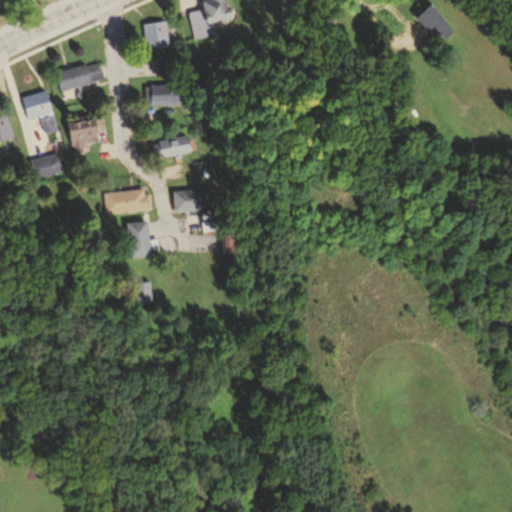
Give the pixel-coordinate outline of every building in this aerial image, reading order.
[(190,6),(204,3),(203,0),(230,0),(233,11),(215,16),(218,27),(197,32),(190,6)] [(418,10),(428,0),(438,0),(459,21),(450,30),(446,26),(439,32),(418,10)] [(411,20),(431,41),(446,26),(427,5),(411,20)] [(145,19),(152,44),(173,38),(167,14),(145,19)] [(162,52),(163,66),(179,65),(178,50),(162,52)] [(57,66),(62,85),(105,74),(101,59),(87,63),(86,60),(57,66)] [(196,63),(199,83),(219,80),(216,61),(196,63)] [(147,79),(180,77),(181,96),(148,98),(147,79)] [(24,92),(47,85),(59,126),(46,130),(42,115),(32,118),(24,92)] [(0,112),(0,137),(14,133),(7,110),(0,112)] [(68,118),(74,150),(86,148),(84,138),(99,135),(95,113),(68,118)] [(155,137),(161,136),(160,132),(188,126),(192,144),(158,152),(155,137)] [(149,157),(188,157),(188,139),(149,139),(149,157)] [(31,156),(36,173),(62,166),(57,149),(31,156)] [(176,183),(178,203),(210,200),(208,180),(176,183)] [(107,188),(109,208),(150,202),(147,182),(107,188)] [(205,212),(205,191),(170,191),(170,212),(205,212)] [(206,203),(208,220),(224,218),(222,201),(206,203)] [(149,212),(128,215),(133,250),(154,246),(149,212)] [(225,222),(227,242),(240,241),(238,221),(225,222)] [(136,306),(152,304),(149,283),(133,285),(136,306)]
